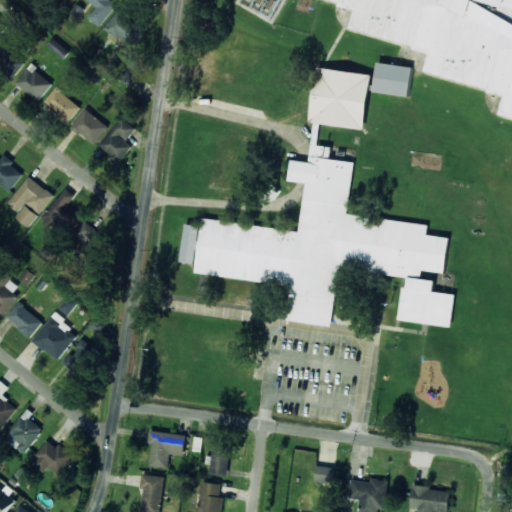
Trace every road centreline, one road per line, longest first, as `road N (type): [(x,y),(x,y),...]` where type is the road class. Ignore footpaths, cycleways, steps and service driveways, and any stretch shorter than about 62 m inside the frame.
road 1 (tertiary): [(91,511),(110,441),(175,0)]
road 2 (residential): [(116,401),(461,455)]
road 3 (residential): [(143,223),(0,107)]
road 4 (residential): [(110,441),(0,351)]
